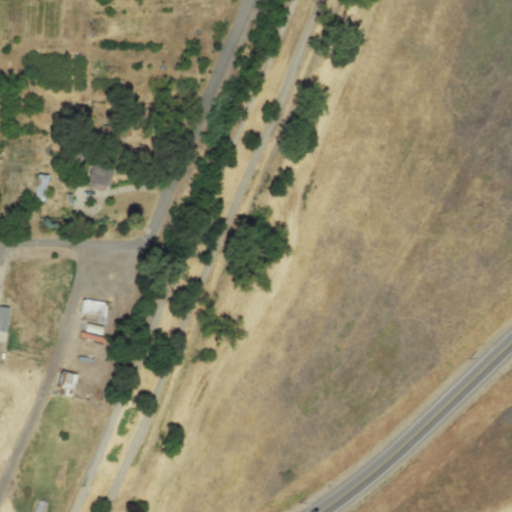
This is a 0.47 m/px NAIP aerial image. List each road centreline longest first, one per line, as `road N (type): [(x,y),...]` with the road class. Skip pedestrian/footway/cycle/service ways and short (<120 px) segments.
road 1 (track): [(106,511),(327,0)]
road 2 (tertiary): [(511,337),(388,456),(315,511)]
road 3 (residential): [(141,238),(247,0)]
road 4 (residential): [(141,238),(0,240)]
